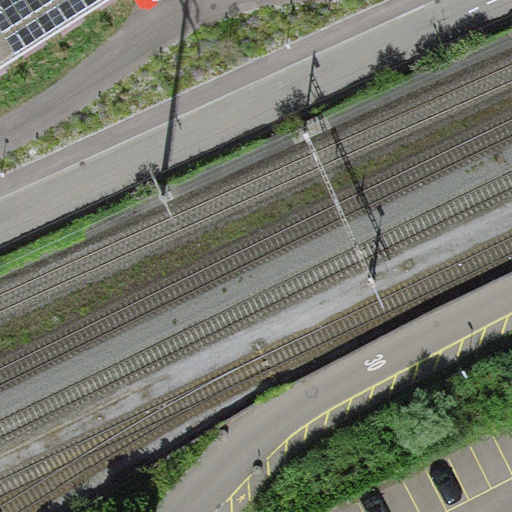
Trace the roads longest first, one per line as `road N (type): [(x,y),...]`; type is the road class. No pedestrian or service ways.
road 1 (residential): [(0,229),(494,0)]
road 2 (residential): [(183,511),(236,453),(304,399),(511,289)]
